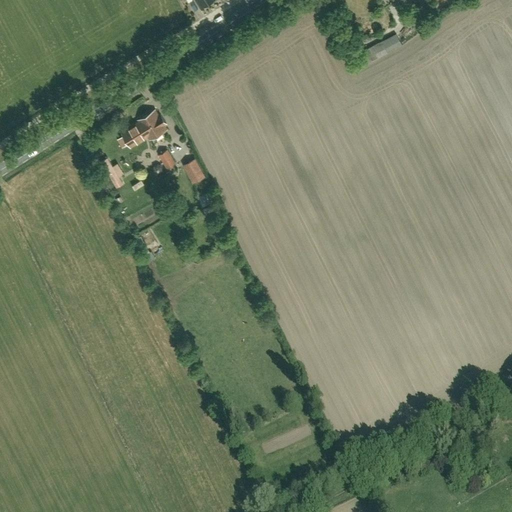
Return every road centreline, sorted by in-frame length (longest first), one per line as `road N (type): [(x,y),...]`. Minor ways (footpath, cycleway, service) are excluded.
road 1 (secondary): [(0,171),(268,0)]
road 2 (track): [(298,511),(511,398)]
